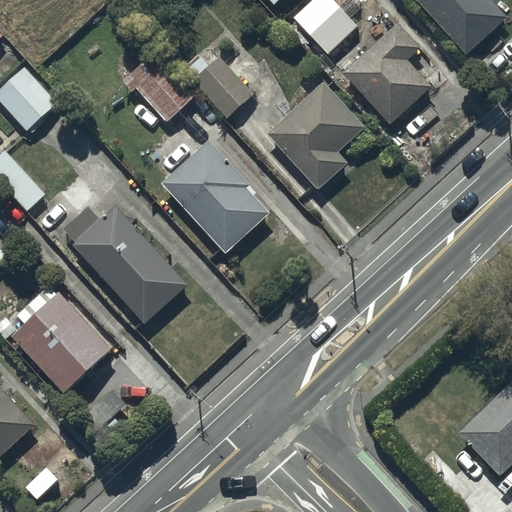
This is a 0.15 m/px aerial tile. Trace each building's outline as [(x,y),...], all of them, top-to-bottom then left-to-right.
[(263,0),(277,15),(292,0),(263,0)] [(358,33),(326,0),(323,0),(295,26),(327,61),(358,33)] [(410,0),(466,63),(509,25),(488,1),(489,0),(410,0)] [(400,30),(344,81),(392,135),(435,96),(411,68),(424,56),(400,30)] [(511,46),(503,54),(511,64),(511,46)] [(201,58),(184,75),(196,87),(194,90),(229,126),(256,100),(221,63),(213,71),(201,58)] [(156,62),(126,88),(134,98),(138,95),(169,131),(196,108),(156,62)] [(29,73),(0,98),(0,108),(26,138),(59,109),(29,73)] [(327,94),(270,143),(319,200),(352,171),(341,158),(365,137),(327,94)] [(46,191),(5,148),(0,153),(0,178),(28,208),(46,191)] [(252,194),(212,150),(181,177),(178,174),(171,180),(174,183),(164,192),(228,262),(271,224),(248,198),(252,194)] [(90,204),(66,226),(77,238),(73,242),(145,321),(189,281),(118,202),(102,217),(90,204)] [(0,261),(8,254),(0,245),(0,261)] [(66,288),(55,277),(18,312),(24,318),(17,326),(6,314),(2,318),(0,315),(0,330),(7,338),(13,333),(67,388),(113,342),(63,291),(66,288)] [(511,377),(460,428),(502,472),(511,462),(511,377)] [(0,452),(35,419),(0,381),(0,452)]
